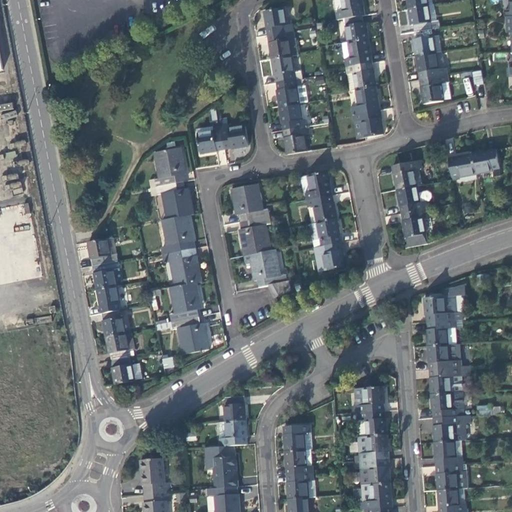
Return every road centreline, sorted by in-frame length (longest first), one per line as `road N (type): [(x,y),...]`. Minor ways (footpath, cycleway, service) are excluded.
road 1 (secondary): [(111,429),(91,387),(17,0)]
road 2 (residential): [(413,511),(401,352),(382,345),(327,368)]
road 3 (residential): [(111,429),(302,330)]
road 4 (residential): [(267,167),(217,177),(207,191),(230,307)]
road 5 (residential): [(254,0),(239,23),(267,167)]
road 6 (residential): [(327,368),(283,398),(270,419),(269,511)]
road 7 (residential): [(406,138),(385,0)]
road 8 (residential): [(382,286),(511,236)]
road 9 (residential): [(382,286),(359,152)]
